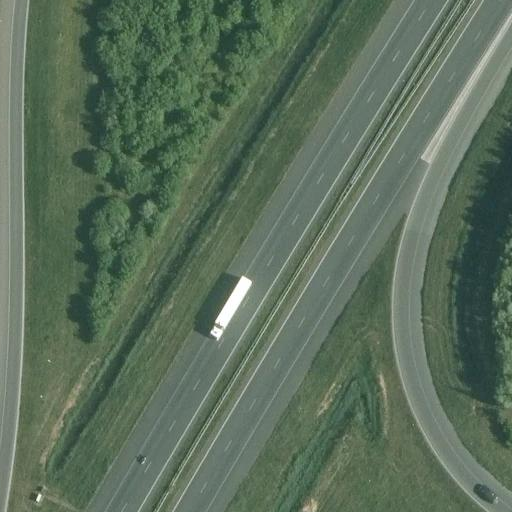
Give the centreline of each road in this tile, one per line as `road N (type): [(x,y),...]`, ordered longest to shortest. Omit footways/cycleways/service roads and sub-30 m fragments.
road 1 (motorway): [(191,511),(505,0)]
road 2 (motorway): [(435,0),(123,511)]
road 3 (motorway): [(500,511),(437,445),(404,358),(398,311),(415,222),(511,19)]
road 4 (motorway): [(21,0),(13,391),(0,497)]
